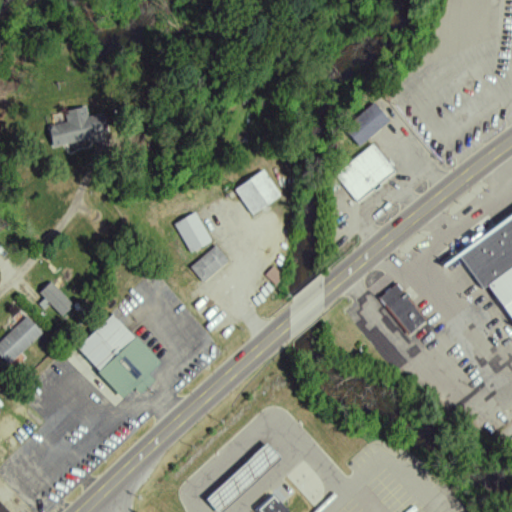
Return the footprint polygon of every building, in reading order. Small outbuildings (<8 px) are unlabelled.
[(386,123),(372,104),(340,126),(354,146),(386,123)] [(51,148),(105,134),(100,113),(85,117),(82,106),(62,111),(64,121),(45,126),(51,148)] [(331,174),(354,203),(393,172),(371,143),(331,174)] [(231,189),(249,215),(279,195),(261,169),(231,189)] [(511,183),(501,191),(511,207),(511,215),(507,220),(511,226),(511,267),(478,293),(511,336),(511,335),(511,183)] [(172,222),(186,253),(208,243),(194,212),(172,222)] [(187,266),(199,282),(226,261),(214,246),(187,266)] [(37,293),(61,315),(72,303),(47,281),(37,293)] [(369,303),(403,340),(422,322),(389,283),(369,303)] [(118,398),(130,387),(136,394),(150,380),(144,373),(155,363),(109,314),(72,348),(118,398)] [(0,339),(0,359),(6,365),(40,333),(24,316),(0,339)] [(207,499),(219,511),(225,511),(286,456),(271,439),(207,499)] [(276,492),(257,511),(292,511),(294,511),(276,492)]
